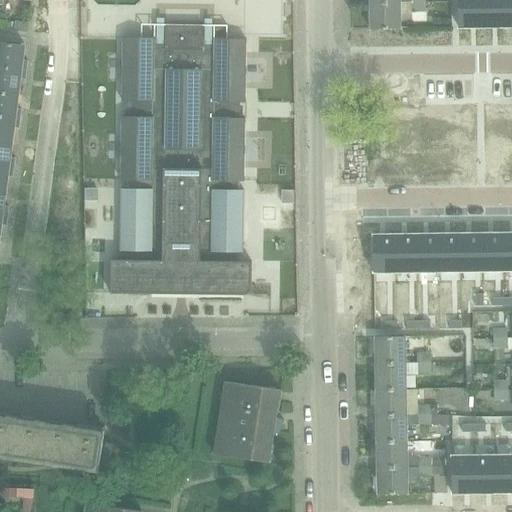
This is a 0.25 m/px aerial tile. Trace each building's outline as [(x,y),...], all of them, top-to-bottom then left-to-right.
[(480,0),(457,0),(458,28),(481,28),(480,0)] [(501,0),(480,0),(481,28),(502,28),(501,0)] [(511,0),(501,0),(502,28),(511,27),(511,0)] [(425,3),(411,3),(370,4),(370,30),(400,29),(400,13),(426,12),(425,3)] [(27,23),(15,21),(14,30),(26,32),(27,23)] [(126,260),(111,260),(110,293),(151,294),(154,294),(164,286),(198,286),(243,295),(244,295),(246,295),(247,294),(248,294),(248,293),(249,292),(250,291),(250,290),(251,289),(251,288),(251,287),(252,261),(236,261),(236,252),(243,253),(244,190),(237,190),(237,182),(244,182),(245,118),(239,118),(239,103),(245,103),(246,39),(227,39),(227,26),(213,26),(213,41),(203,40),(203,25),(165,25),(165,40),(155,40),(155,38),(122,37),(121,101),(126,101),(125,117),(121,117),(120,180),(127,180),(127,189),(121,189),(120,251),(126,251),(126,260)] [(24,46),(0,42),(0,67),(26,71),(28,61),(22,60),(24,46)] [(26,71),(0,67),(0,93),(18,96),(20,80),(25,80),(26,71)] [(18,96),(0,93),(0,116),(20,119),(21,110),(16,109),(18,96)] [(20,119),(0,116),(0,143),(11,145),(14,128),(19,129),(20,119)] [(11,145),(0,143),(0,166),(14,168),(15,158),(10,158),(11,145)] [(14,168),(0,166),(0,192),(5,193),(7,177),(12,178),(14,168)] [(5,193),(0,192),(0,215),(7,216),(8,207),(3,206),(5,193)] [(503,233),(482,234),(482,271),(504,271),(503,233)] [(511,233),(503,233),(504,271),(511,270),(511,233)] [(439,234),(417,235),(418,272),(439,272),(439,234)] [(460,234),(439,234),(439,272),(461,271),(460,234)] [(482,234),(460,234),(461,271),(482,271),(482,234)] [(395,235),(373,235),(373,272),(373,273),(374,273),(396,272),(395,235)] [(417,235),(395,235),(396,272),(418,272),(417,235)] [(507,329),(493,330),(493,339),(507,339),(507,329)] [(391,337),(375,337),(375,354),(375,363),(431,362),(430,353),(405,353),(404,336),(391,336),(391,337)] [(507,339),(493,339),(493,348),(507,348),(507,339)] [(431,362),(375,363),(375,373),(376,390),(405,389),(405,375),(418,375),(418,373),(431,373),(431,362)] [(507,381),(494,381),(494,391),(507,391),(507,381)] [(222,400),(220,412),(216,436),(220,437),(218,454),(214,453),(214,454),(269,463),(273,435),(277,436),(284,421),(275,417),(279,390),(225,382),(225,383),(228,383),(225,400),(222,400)] [(405,389),(376,390),(376,406),(376,416),(406,415),(417,415),(417,406),(417,389),(405,389)] [(507,391),(494,391),(494,401),(507,400),(507,391)] [(431,406),(417,406),(417,415),(419,415),(432,415),(431,406)] [(0,457),(76,469),(99,472),(107,473),(112,444),(110,444),(110,447),(102,446),(104,430),(0,415),(0,457)] [(406,415),(376,416),(376,425),(377,442),(406,441),(406,415)] [(432,415),(419,415),(419,425),(432,425),(432,415)] [(473,424),(462,424),(462,425),(462,432),(474,432),(473,424)] [(485,424),(473,424),(474,432),(485,432),(485,424)] [(406,441),(377,442),(377,458),(377,468),(418,467),(418,458),(419,458),(419,456),(406,457),(406,441)] [(496,455),(474,456),(474,493),(496,493),(496,455)] [(511,455),(496,455),(496,493),(511,492),(511,455)] [(452,456),(451,456),(452,481),(452,493),(453,493),(474,493),(474,456),(452,456)] [(419,458),(418,458),(418,467),(431,467),(431,458),(419,458)] [(418,467),(377,468),(377,477),(377,495),(407,494),(407,480),(420,480),(420,476),(419,476),(418,467)] [(431,467),(418,467),(419,476),(420,476),(431,476),(431,467)] [(140,511),(141,511),(86,503),(86,504),(89,505),(88,511),(140,511)]
